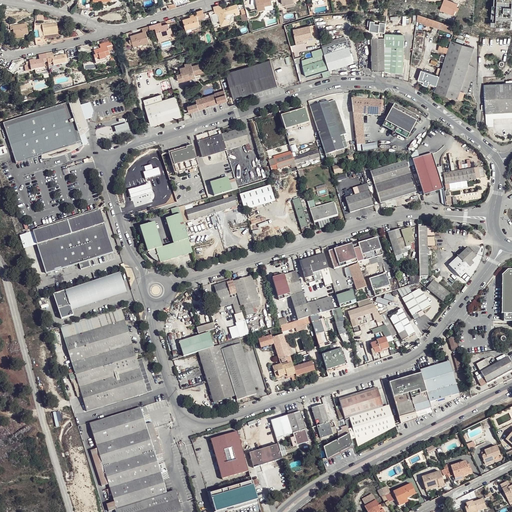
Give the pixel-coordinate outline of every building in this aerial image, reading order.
[(271,8),(269,0),(254,0),(256,10),(263,8),(264,10),(271,8)] [(458,5),(444,0),(441,8),(454,14),(458,5)] [(511,0),(493,0),(492,26),(511,26),(511,0)] [(224,10),(215,5),(210,7),(212,12),(217,15),(215,18),(218,26),(226,24),(229,16),(237,14),(234,4),(226,7),(225,8),(224,10)] [(76,5),(74,12),(82,15),(84,8),(76,5)] [(200,25),(197,15),(196,15),(190,17),(186,18),(183,19),(186,29),(200,25)] [(455,28),(418,15),(417,22),(453,35),(455,28)] [(27,18),(11,21),(12,26),(8,27),(9,35),(25,32),(25,29),(30,28),(27,18)] [(370,32),(385,34),(386,23),(369,21),(368,26),(370,26),(370,32)] [(150,25),(151,29),(156,27),(159,35),(163,34),(163,35),(169,34),(169,35),(174,34),(172,27),(170,27),(168,23),(163,25),(158,26),(157,23),(150,25)] [(54,25),(39,28),(41,38),(56,35),(55,30),(54,25)] [(146,30),(151,29),(150,25),(143,27),(144,31),(138,33),(131,35),(132,39),(133,42),(134,45),(143,43),(149,41),(146,30)] [(311,36),(308,25),(291,30),(295,41),(296,44),(305,42),(304,38),(311,36)] [(346,40),(322,48),(323,49),(329,70),(341,66),(353,63),(346,40)] [(385,45),(385,40),(373,40),(373,71),(379,71),(385,71),(385,53),(385,47),(385,45)] [(405,41),(385,40),(385,45),(385,47),(385,53),(385,71),(395,72),(404,74),(405,41)] [(459,45),(451,42),(436,92),(449,97),(462,101),(464,94),(460,92),(462,86),(462,85),(468,67),(474,50),(459,45)] [(108,53),(106,44),(104,45),(98,46),(92,47),(94,52),(92,53),(94,60),(99,59),(99,57),(105,56),(104,54),(108,53)] [(329,70),(323,49),(312,52),(314,57),(302,60),(304,66),(303,66),(306,76),(318,73),(329,70)] [(55,53),(47,55),(49,63),(50,67),(55,66),(55,67),(62,65),(67,65),(65,56),(63,56),(62,57),(56,58),(56,57),(55,53)] [(47,55),(39,56),(41,61),(44,60),(45,64),(49,63),(47,55)] [(46,69),(45,64),(44,60),(41,61),(37,61),(31,62),(31,64),(31,66),(27,66),(28,72),(32,71),(36,70),(37,74),(47,72),(46,69)] [(270,61),(226,74),(234,98),(255,92),(277,85),(270,61)] [(193,67),(192,65),(185,67),(180,68),(182,73),(177,75),(179,82),(189,79),(188,75),(194,74),(195,74),(206,71),(204,63),(193,67)] [(474,69),(468,67),(462,85),(464,86),(468,88),(469,86),(474,69)] [(207,73),(206,71),(195,74),(194,74),(188,75),(189,79),(196,77),(195,76),(207,73)] [(440,77),(422,71),(419,80),(424,82),(423,84),(425,85),(428,86),(428,83),(437,86),(440,77)] [(511,84),(484,86),(486,112),(511,110),(511,84)] [(224,91),(194,99),(196,104),(186,106),(188,113),(227,102),(224,91)] [(145,98),(147,104),(160,100),(158,94),(145,98)] [(160,100),(147,104),(153,123),(168,118),(183,113),(177,94),(160,100)] [(79,99),(3,123),(17,164),(51,153),(69,147),(82,143),(80,138),(79,132),(88,129),(79,99)] [(386,102),(351,100),(357,146),(365,145),(362,115),(381,117),(381,114),(385,114),(386,102)] [(329,101),(310,107),(325,155),(347,148),(344,136),(340,137),(336,125),(340,124),(342,123),(337,105),(334,106),(330,107),(329,101)] [(407,112),(395,105),(382,126),(407,141),(420,119),(407,112)] [(305,108),(280,116),(285,130),(309,123),(305,108)] [(511,110),(486,112),(487,125),(494,125),(493,118),(511,116),(511,110)] [(117,133),(130,129),(128,122),(115,126),(117,133)] [(112,133),(110,127),(96,131),(98,138),(108,135),(112,133)] [(222,135),(220,128),(196,136),(199,146),(202,157),(226,150),(222,135)] [(245,128),(222,135),(226,150),(226,151),(246,145),(248,153),(252,152),(245,128)] [(294,132),(286,134),(292,153),(292,154),(294,153),(298,152),(293,137),(295,136),(294,132)] [(198,166),(192,145),(168,152),(175,173),(198,166)] [(69,147),(51,153),(52,156),(70,151),(69,147)] [(293,158),(294,159),(296,167),(302,165),(301,162),(319,157),(317,151),(293,158)] [(444,189),(433,153),(413,159),(415,164),(425,195),(444,189)] [(293,157),(292,155),(275,160),(269,162),(270,167),(272,167),(273,171),(290,166),(290,167),(292,167),(292,168),(296,167),(294,159),(293,158),(293,157)] [(413,159),(413,158),(407,160),(409,166),(415,164),(413,159)] [(409,166),(407,160),(388,166),(370,172),(380,203),(398,198),(417,192),(409,166)] [(370,172),(388,166),(386,161),(368,167),(370,172)] [(146,179),(161,174),(159,167),(153,169),(152,164),(144,166),(146,171),(143,171),(146,179)] [(334,175),(344,173),(342,165),(332,167),(334,175)] [(481,168),(474,169),(475,180),(485,178),(484,172),(481,168)] [(445,184),(450,184),(452,183),(466,181),(471,181),(475,180),(474,169),(443,174),(445,184)] [(293,178),(292,172),(283,175),(285,181),(293,178)] [(214,196),(232,190),(228,178),(210,183),(214,196)] [(466,181),(452,183),(453,190),(467,188),(466,181)] [(153,191),(150,183),(128,189),(131,198),(142,195),(153,191)] [(271,185),(240,194),(245,210),(276,201),(271,185)] [(316,187),(317,196),(327,194),(326,185),(316,187)] [(374,206),(369,190),(345,198),(350,213),(362,209),(374,206)] [(142,212),(176,203),(173,192),(139,202),(142,212)] [(234,196),(186,211),(189,221),(213,213),(237,206),(234,196)] [(299,198),(292,201),(303,234),(310,232),(308,225),(311,224),(307,212),(304,213),(304,212),(307,211),(306,208),(303,208),(300,201),(299,198)] [(334,203),(309,209),(313,222),(338,215),(334,203)] [(178,207),(172,209),(174,216),(181,214),(178,207)] [(101,211),(86,216),(90,229),(105,225),(101,211)] [(193,251),(181,214),(174,216),(167,218),(175,243),(163,247),(155,222),(141,226),(149,251),(150,251),(150,252),(149,253),(151,255),(153,258),(155,260),(158,261),(158,259),(160,259),(161,262),(177,257),(193,251)] [(86,216),(68,221),(72,234),(90,229),(86,216)] [(68,221),(55,225),(59,238),(72,234),(68,221)] [(55,225),(34,231),(38,245),(59,238),(55,225)] [(38,245),(35,246),(44,275),(77,265),(79,271),(88,268),(86,262),(111,254),(102,225),(90,229),(72,234),(59,238),(38,245)] [(427,227),(418,227),(419,266),(419,273),(419,277),(428,276),(427,227)] [(400,229),(388,233),(396,257),(413,252),(410,243),(413,242),(411,236),(412,236),(410,228),(405,229),(400,231),(400,229)] [(365,241),(353,245),(358,263),(382,256),(377,237),(365,241)] [(353,245),(352,244),(328,252),(334,269),(358,263),(353,245)] [(456,257),(459,259),(465,266),(465,265),(469,261),(473,257),(465,248),(461,253),(456,257)] [(327,267),(323,253),(307,258),(307,259),(304,260),(303,259),(299,260),(304,277),(312,275),(312,272),(327,267)] [(450,268),(459,259),(456,257),(447,266),(450,268)] [(465,266),(459,259),(450,268),(459,278),(468,268),(467,267),(465,265),(465,266)] [(366,287),(364,279),(359,264),(349,267),(353,278),(354,282),(357,290),(366,287)] [(511,270),(508,270),(503,276),(502,315),(511,315),(511,270)] [(310,317),(306,303),(296,271),(284,275),(273,278),(279,299),(290,296),(297,320),(310,317)] [(396,280),(394,271),(390,272),(388,272),(394,290),(396,290),(399,289),(398,285),(396,280)] [(120,277),(119,273),(52,294),(60,319),(72,315),(70,310),(126,292),(121,277),(120,277)] [(419,279),(419,277),(419,273),(412,275),(411,273),(406,274),(407,277),(396,280),(398,285),(408,282),(408,283),(406,284),(407,287),(414,284),(413,282),(412,283),(412,281),(419,279)] [(370,279),(376,296),(392,291),(387,274),(370,279)] [(242,278),(233,281),(236,293),(237,295),(240,306),(259,300),(251,275),(242,278)] [(233,281),(232,280),(223,282),(214,285),(218,298),(236,293),(233,281)] [(433,281),(426,289),(442,302),(449,294),(433,281)] [(407,287),(399,289),(396,290),(402,300),(412,295),(407,287)] [(336,295),(339,307),(346,305),(355,302),(352,290),(336,295)] [(412,295),(402,300),(412,317),(421,312),(430,307),(423,295),(418,291),(412,295)] [(221,307),(233,304),(236,314),(242,312),(240,306),(237,295),(219,300),(221,307)] [(329,296),(306,303),(310,317),(323,312),(333,309),(329,296)] [(372,303),(369,298),(357,302),(359,307),(372,303)] [(359,307),(348,311),(347,311),(352,327),(359,325),(357,318),(373,313),(377,312),(372,303),(359,307)] [(339,307),(333,309),(323,312),(325,320),(342,315),(341,312),(339,307)] [(77,376),(81,390),(82,394),(87,410),(146,392),(144,388),(150,387),(141,359),(136,360),(121,308),(61,325),(74,368),(68,370),(70,376),(76,374),(77,376)] [(387,313),(380,317),(383,322),(386,326),(392,336),(392,338),(399,334),(399,335),(403,342),(416,335),(401,311),(389,317),(387,313)] [(310,317),(311,323),(320,321),(321,321),(325,320),(323,312),(310,317)] [(380,317),(377,312),(373,313),(375,321),(377,320),(378,324),(383,322),(380,317)] [(234,316),(236,324),(244,322),(242,314),(234,316)] [(278,320),(280,326),(287,324),(285,317),(278,320)] [(287,324),(280,326),(282,332),(311,323),(310,317),(297,320),(287,324)] [(320,321),(311,323),(319,349),(328,347),(327,342),(326,341),(321,321),(320,321)] [(215,328),(213,323),(196,328),(197,330),(198,333),(215,328)] [(279,326),(271,328),(274,337),(283,335),(282,332),(279,326)] [(386,338),(392,336),(386,326),(374,329),(376,334),(383,332),(386,338)] [(198,351),(214,347),(209,332),(173,343),(178,358),(198,351)] [(291,364),(283,335),(274,337),(272,338),(274,344),(279,364),(286,362),(287,364),(287,365),(291,364)] [(272,338),(271,336),(258,340),(260,348),(274,344),(272,338)] [(219,344),(220,345),(221,350),(241,344),(239,338),(219,344)] [(370,344),(372,350),(374,349),(376,354),(379,353),(379,351),(378,350),(380,349),(381,351),(389,348),(386,338),(376,341),(377,343),(370,344)] [(221,350),(236,397),(237,400),(247,397),(256,395),(241,344),(221,350)] [(214,347),(198,351),(214,403),(225,400),(236,397),(221,350),(220,345),(214,347)] [(340,350),(321,356),(326,371),(345,365),(340,350)] [(476,363),(481,372),(492,366),(487,357),(476,363)] [(492,366),(481,372),(484,377),(487,383),(501,376),(511,369),(511,364),(508,357),(492,366)] [(449,360),(419,370),(420,372),(431,402),(460,392),(449,360)] [(464,369),(461,360),(455,362),(458,371),(464,369)] [(311,362),(293,368),(295,376),(295,377),(304,374),(314,371),(311,362)] [(293,368),(291,364),(287,365),(281,367),(281,365),(272,368),(273,373),(275,378),(286,375),(287,378),(295,376),(293,368)] [(431,402),(420,373),(389,384),(402,420),(432,407),(431,402)] [(77,376),(72,378),(76,391),(80,390),(81,390),(77,376)] [(481,386),(487,383),(484,377),(478,380),(481,386)] [(347,427),(351,439),(355,438),(358,447),(390,430),(383,407),(376,387),(338,399),(341,408),(344,417),(347,427)] [(323,404),(311,408),(320,438),(332,435),(336,433),(335,428),(331,429),(323,404)] [(390,430),(396,427),(389,405),(383,407),(390,430)] [(115,510),(166,494),(163,485),(164,485),(155,455),(162,453),(152,422),(145,424),(140,407),(90,422),(99,451),(92,453),(100,478),(107,476),(112,494),(105,497),(107,504),(114,502),(113,503),(115,510)] [(344,417),(341,408),(336,410),(339,419),(344,417)] [(287,415),(270,420),(276,439),(293,433),(294,437),(296,446),(308,442),(299,412),(297,412),(287,415)] [(324,450),(328,462),(353,446),(351,439),(349,434),(347,427),(336,430),(337,434),(338,441),(324,450)] [(237,431),(211,439),(223,478),(249,470),(237,431)] [(473,441),(466,445),(469,450),(476,446),(473,441)] [(282,460),(278,444),(277,444),(277,445),(272,447),(272,446),(271,446),(271,447),(264,449),(264,448),(263,448),(263,449),(257,451),(257,450),(256,451),(256,452),(250,453),(250,452),(249,453),(254,469),(254,468),(261,466),(262,466),(262,465),(268,463),(268,464),(269,464),(269,463),(275,461),(275,462),(276,462),(276,461),(281,459),(282,460)] [(494,458),(498,456),(501,455),(497,446),(485,450),(486,454),(482,456),(484,462),(492,459),(491,457),(493,457),(494,458)] [(453,466),(456,476),(463,474),(463,473),(465,472),(466,475),(470,474),(475,473),(472,464),(469,464),(468,461),(453,466)] [(426,481),(421,482),(423,488),(436,484),(437,488),(437,489),(440,488),(443,487),(439,472),(425,477),(426,481)] [(397,502),(406,497),(410,494),(415,492),(409,482),(392,492),(397,502)] [(504,485),(501,487),(508,503),(511,501),(511,487),(510,488),(508,484),(504,485)] [(389,502),(382,490),(379,491),(386,504),(389,502)] [(116,511),(181,511),(175,491),(166,494),(115,510),(116,511)] [(379,511),(377,508),(378,507),(376,502),(375,503),(371,496),(361,502),(365,508),(364,509),(365,511),(383,511),(383,510),(381,511),(379,511)] [(408,500),(406,497),(397,502),(399,505),(408,500)] [(477,510),(477,511),(478,511),(486,510),(482,500),(473,503),(472,502),(469,503),(466,504),(467,508),(465,508),(466,511),(474,511),(474,510),(477,510)]
